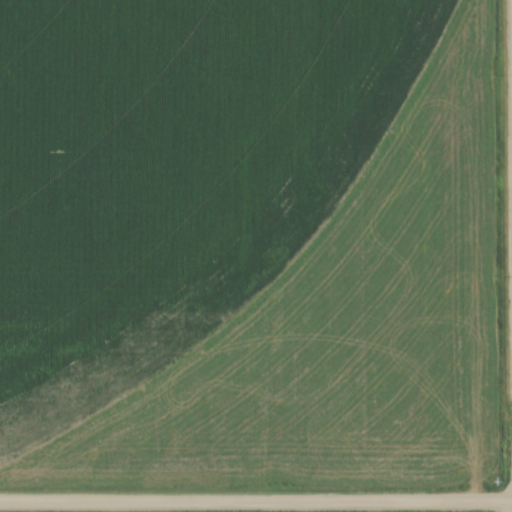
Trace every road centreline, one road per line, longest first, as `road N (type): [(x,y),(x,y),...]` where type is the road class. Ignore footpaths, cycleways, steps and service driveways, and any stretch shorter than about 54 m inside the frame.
road 1 (residential): [(511,505),(0,504)]
road 2 (tertiary): [(511,358),(510,0)]
